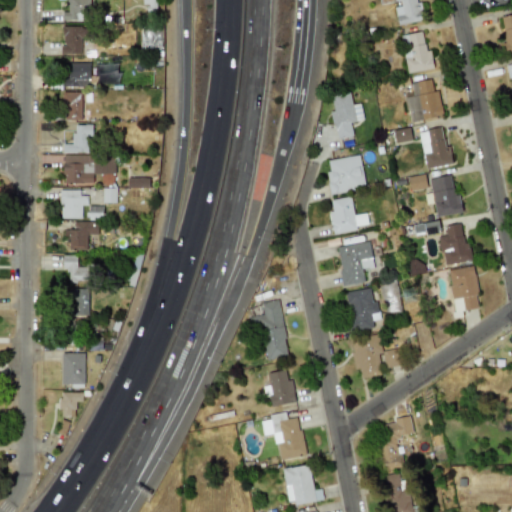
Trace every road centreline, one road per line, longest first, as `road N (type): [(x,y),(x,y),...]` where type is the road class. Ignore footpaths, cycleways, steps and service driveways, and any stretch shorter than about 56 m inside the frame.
road 1 (motorway): [(108,511),(200,317),(250,104),(257,0)]
road 2 (residential): [(0,509),(23,479),(24,0)]
road 3 (motorway): [(228,0),(207,195),(140,382),(92,468)]
road 4 (motorway): [(188,0),(187,130),(176,213),(131,377),(92,468)]
road 5 (motorway): [(121,511),(192,400),(236,303),(294,103)]
road 6 (residential): [(355,511),(298,221)]
road 7 (residential): [(511,271),(456,0)]
road 8 (residential): [(340,434),(511,311)]
